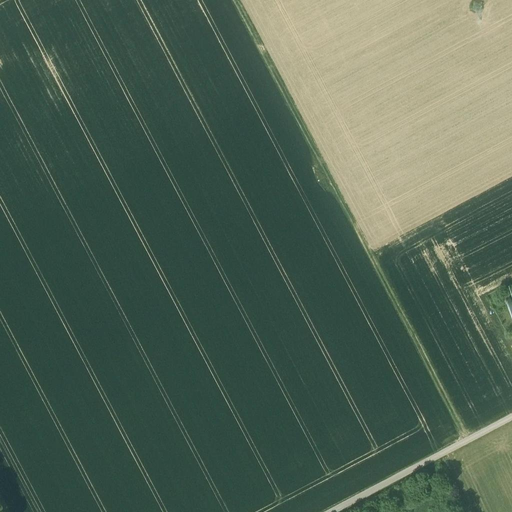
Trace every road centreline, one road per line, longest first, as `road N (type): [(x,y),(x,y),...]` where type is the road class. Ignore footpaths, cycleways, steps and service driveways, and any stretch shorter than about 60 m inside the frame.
road 1 (track): [(465,440),(234,0)]
road 2 (track): [(329,511),(511,416)]
